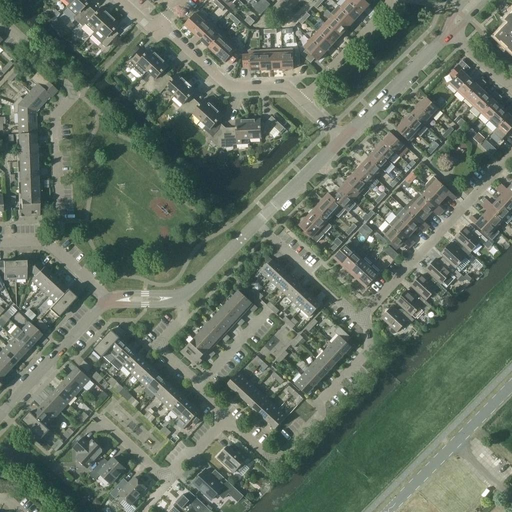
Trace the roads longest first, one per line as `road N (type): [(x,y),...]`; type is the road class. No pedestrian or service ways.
road 1 (residential): [(44,241),(60,226),(55,127),(77,99),(0,25)]
road 2 (residential): [(359,321),(362,355),(323,399),(322,416),(275,462),(229,416)]
road 3 (residential): [(511,155),(359,321)]
road 4 (tertiary): [(390,511),(511,384)]
road 5 (residential): [(299,99),(281,86),(224,82),(158,26)]
road 6 (tertiary): [(0,413),(105,300)]
road 7 (tertiary): [(342,140),(449,29)]
road 8 (residential): [(359,321),(257,223)]
road 9 (residential): [(299,99),(389,0)]
road 10 (residential): [(201,387),(157,345),(182,321),(182,296)]
